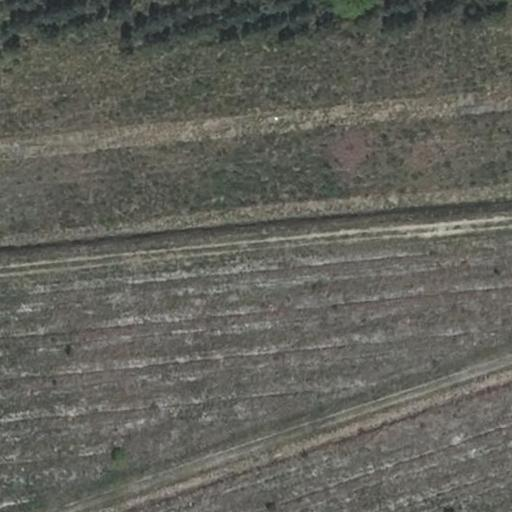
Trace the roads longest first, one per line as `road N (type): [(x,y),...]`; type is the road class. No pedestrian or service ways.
road 1 (track): [(511,217),(0,271)]
road 2 (track): [(511,357),(70,511)]
